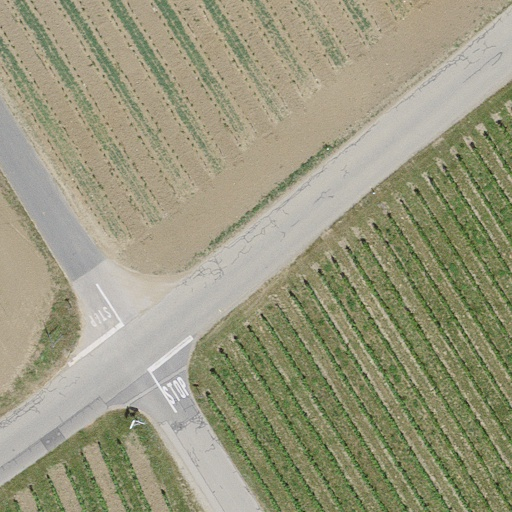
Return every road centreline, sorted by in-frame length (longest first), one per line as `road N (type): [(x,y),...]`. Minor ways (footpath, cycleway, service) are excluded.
road 1 (tertiary): [(120,361),(511,46)]
road 2 (unclassified): [(120,361),(0,170)]
road 3 (unclassified): [(217,511),(120,361)]
road 4 (tertiary): [(0,456),(120,361)]
